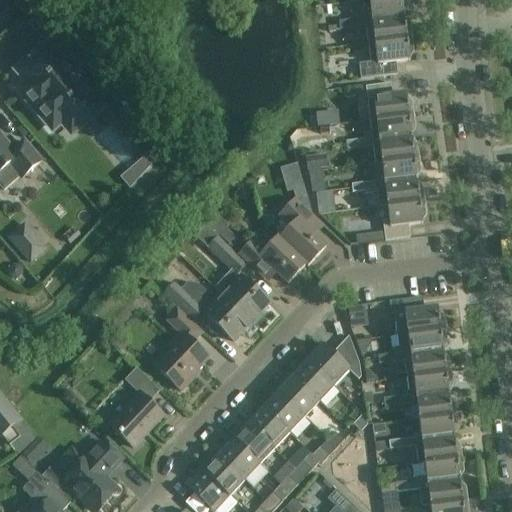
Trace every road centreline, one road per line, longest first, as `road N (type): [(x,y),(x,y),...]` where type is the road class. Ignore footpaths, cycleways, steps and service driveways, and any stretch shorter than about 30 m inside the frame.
road 1 (residential): [(142,511),(174,448),(327,285),(344,276),(491,260)]
road 2 (residential): [(491,260),(466,0)]
road 3 (residential): [(511,432),(491,260)]
